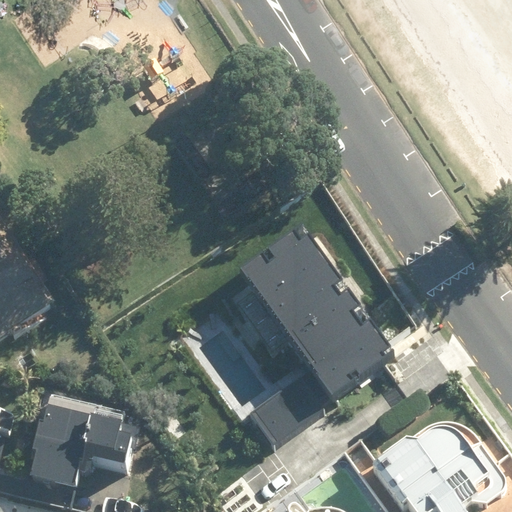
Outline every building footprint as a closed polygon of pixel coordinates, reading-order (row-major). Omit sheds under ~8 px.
[(178,146),(185,157),(197,175),(200,178),(205,179),(210,178),(213,175),(213,171),(189,138),(184,136),(180,137),(179,141),(178,146)] [(0,345),(53,314),(38,289),(49,283),(36,263),(23,270),(0,231),(0,345)] [(300,237),(235,283),(304,378),(254,414),(274,442),(389,359),(300,237)] [(227,511),(245,428),(159,418),(221,511),(227,511)] [(124,483),(132,452),(118,449),(121,438),(46,419),(27,491),(72,503),(76,484),(87,487),(91,474),(124,483)] [(375,476),(404,511),(469,511),(478,505),(473,499),(489,486),(452,441),(431,441),(415,454),(410,448),(375,476)]
